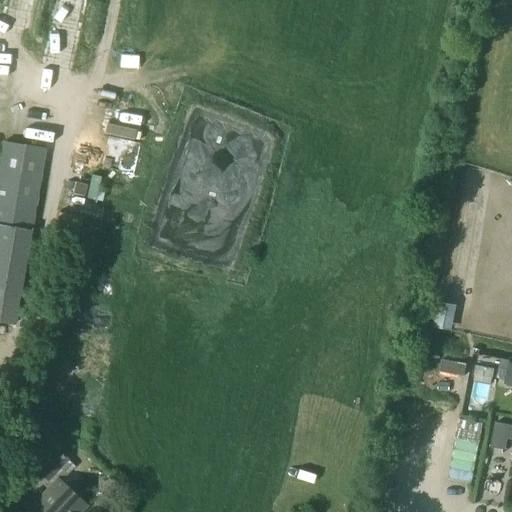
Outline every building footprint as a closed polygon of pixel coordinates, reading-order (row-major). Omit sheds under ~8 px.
[(0,322),(13,325),(29,230),(32,231),(44,150),(3,143),(0,159),(0,322)] [(511,426),(496,423),(491,447),(505,449),(507,438),(511,439),(511,426)] [(58,452),(39,473),(48,481),(66,460),(58,452)] [(56,481),(40,499),(27,511),(79,511),(84,507),(66,490),(70,485),(63,479),(59,484),(56,481)] [(116,483),(108,495),(121,503),(126,495),(130,489),(117,481),(116,483)]
